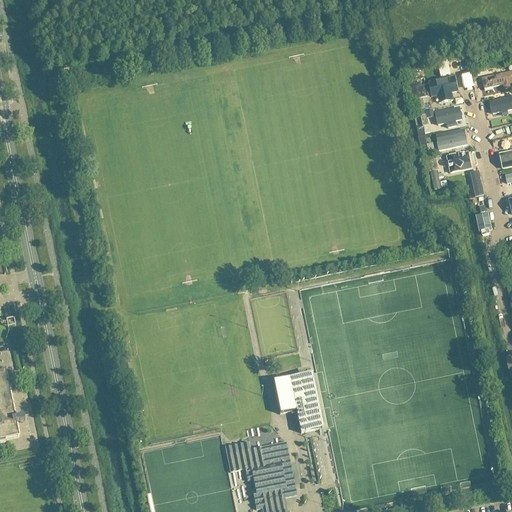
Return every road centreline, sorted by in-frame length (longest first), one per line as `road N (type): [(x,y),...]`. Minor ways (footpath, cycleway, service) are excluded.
road 1 (tertiary): [(83,511),(0,103)]
road 2 (residential): [(511,349),(491,253),(500,229),(468,80)]
